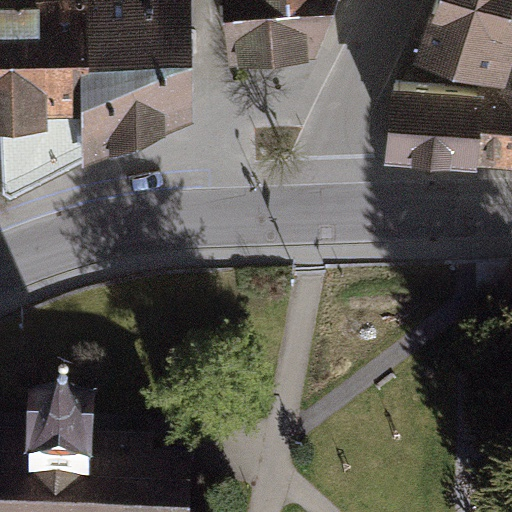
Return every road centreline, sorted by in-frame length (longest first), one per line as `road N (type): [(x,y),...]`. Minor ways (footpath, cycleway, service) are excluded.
road 1 (tertiary): [(0,273),(167,223),(318,217)]
road 2 (residential): [(393,0),(333,134),(318,217)]
road 3 (tertiary): [(318,217),(511,209)]
